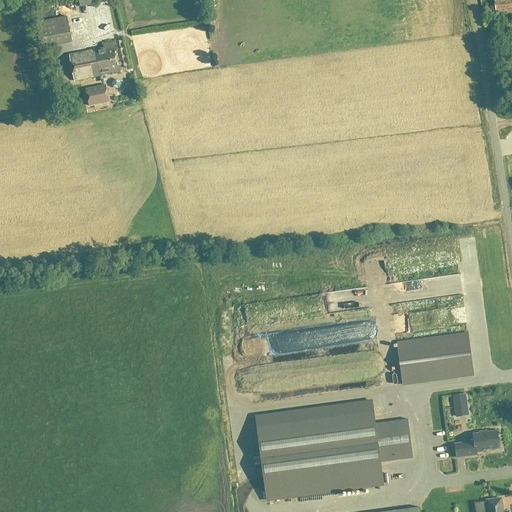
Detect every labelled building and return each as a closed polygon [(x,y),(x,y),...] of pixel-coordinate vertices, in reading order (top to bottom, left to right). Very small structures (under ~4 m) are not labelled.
[(511,0),(494,0),(496,10),(511,8),(511,0)] [(67,19),(66,16),(36,22),(41,46),(53,44),(71,40),(67,19)] [(98,49),(68,55),(74,81),(103,75),(119,71),(114,48),(113,42),(103,44),(104,50),(98,51),(98,49)] [(38,70),(26,71),(28,85),(39,84),(38,70)] [(85,90),(88,107),(109,103),(105,86),(85,90)] [(357,291),(358,311),(367,311),(365,290),(357,291)] [(352,340),(364,337),(362,329),(350,332),(352,340)] [(467,333),(396,342),(402,384),(473,374),(467,333)] [(452,396),(454,408),(467,406),(465,394),(452,396)] [(375,424),(373,414),(372,403),(255,418),(266,501),(383,485),(380,463),(412,459),(407,420),(375,424)] [(474,442),(454,445),(456,458),(476,456),(476,452),(499,449),(496,432),(486,433),(486,432),(479,433),(479,434),(473,435),(474,442)] [(483,502),(474,504),(475,511),(507,511),(508,511),(506,511),(501,511),(501,509),(502,508),(501,499),(486,501),(486,503),(484,504),(483,502)]
